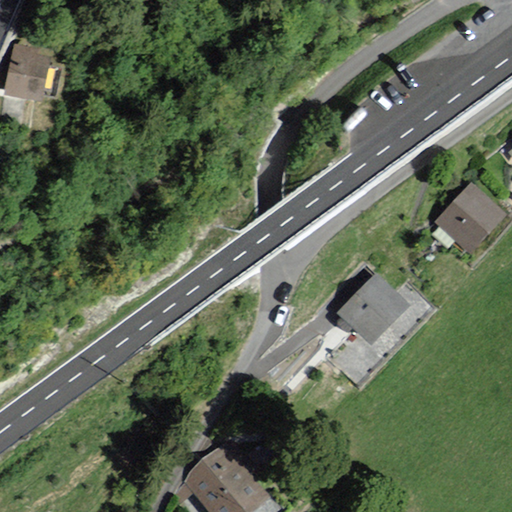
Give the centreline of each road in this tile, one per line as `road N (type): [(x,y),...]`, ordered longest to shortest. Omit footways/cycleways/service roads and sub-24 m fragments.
road 1 (secondary): [(0,432),(511,55)]
road 2 (residential): [(453,0),(351,68),(289,131),(269,181),(273,306),(155,511)]
